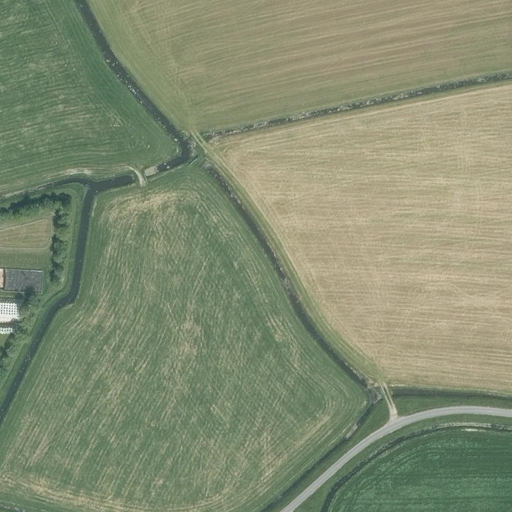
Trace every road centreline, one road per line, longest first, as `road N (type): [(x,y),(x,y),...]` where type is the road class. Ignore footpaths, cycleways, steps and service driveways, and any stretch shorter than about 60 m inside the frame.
road 1 (track): [(396,424),(386,392),(324,329),(270,231),(188,127)]
road 2 (unclassified): [(511,414),(443,411),(396,424),(285,511)]
